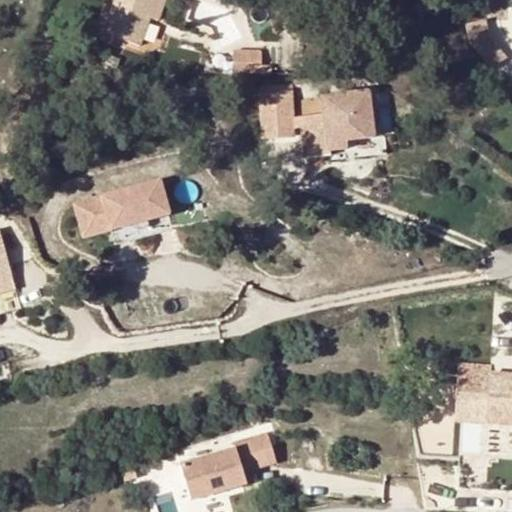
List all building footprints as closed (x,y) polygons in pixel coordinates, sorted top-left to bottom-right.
[(125,0),(123,9),(113,6),(103,34),(139,47),(149,18),(158,21),(165,0),(125,0)] [(125,0),(114,0),(113,6),(123,9),(125,0)] [(472,53),(455,32),(442,43),(460,65),(472,53)] [(234,51),(234,74),(271,76),(272,67),(262,66),(263,53),(234,51)] [(472,53),(460,65),(484,77),(492,63),(472,53)] [(344,142),(357,141),(374,139),(368,95),(322,100),(324,127),(301,130),(304,160),(330,156),(329,152),(345,150),(344,142)] [(291,99),(259,99),(261,140),(292,139),(291,99)] [(345,150),(358,149),(357,141),(344,142),(345,150)] [(159,188),(73,211),(82,247),(169,224),(159,188)] [(0,286),(17,281),(1,234),(0,234),(0,286)] [(183,461),(193,496),(249,481),(245,469),(279,460),(271,431),(238,440),(239,446),(183,461)] [(511,435),(504,434),(501,454),(511,455),(511,435)] [(511,462),(474,457),(471,476),(511,481),(511,462)] [(125,466),(128,475),(142,472),(140,462),(125,466)]
